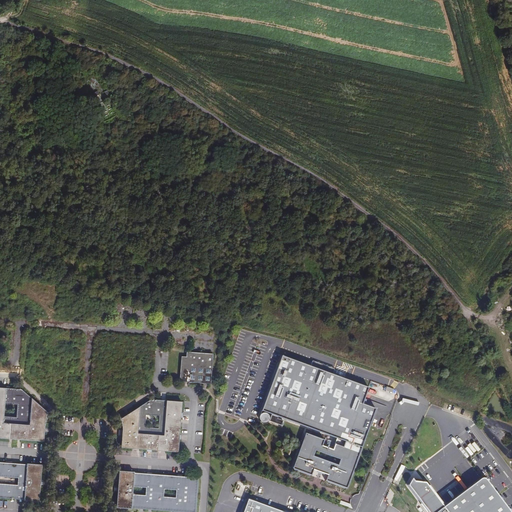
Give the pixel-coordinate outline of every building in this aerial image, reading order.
[(212,383),(213,354),(187,352),(186,358),(182,357),(181,380),(212,383)] [(369,387),(332,374),(334,369),(313,361),(310,366),(281,355),(259,417),(258,419),(258,421),(259,423),(261,424),(263,424),(264,424),(266,423),(268,421),(281,426),(283,421),(277,419),(278,417),(337,438),(332,450),(322,446),(324,440),(305,433),(292,468),(311,475),(313,469),(327,475),(325,481),(346,488),(376,408),(363,404),(369,387)] [(19,389),(0,387),(0,437),(42,441),(44,423),(48,414),(19,389)] [(150,400),(120,420),(121,430),(120,448),(177,452),(181,402),(150,400)] [(38,502),(41,466),(26,464),(26,465),(0,462),(0,498),(23,501),(23,502),(38,502)] [(132,508),(177,511),(196,511),(198,479),(134,473),(134,472),(119,471),(116,507),(131,509),(132,508)] [(416,481),(413,478),(407,483),(429,511),(511,511),(511,509),(485,475),(484,475),(483,475),(445,505),(427,482),(416,481)] [(461,482),(447,493),(452,500),(466,488),(461,482)] [(282,511),(249,500),(244,511),(282,511)]
